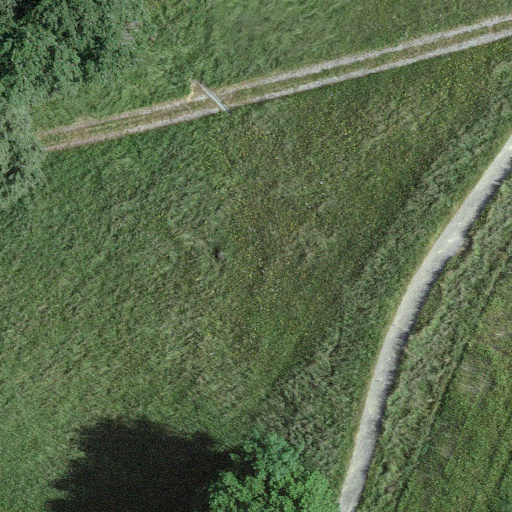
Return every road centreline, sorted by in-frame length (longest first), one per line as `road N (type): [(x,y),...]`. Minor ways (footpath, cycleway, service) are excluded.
road 1 (track): [(511,23),(457,47),(55,150)]
road 2 (track): [(511,141),(477,186),(398,328),(339,511)]
